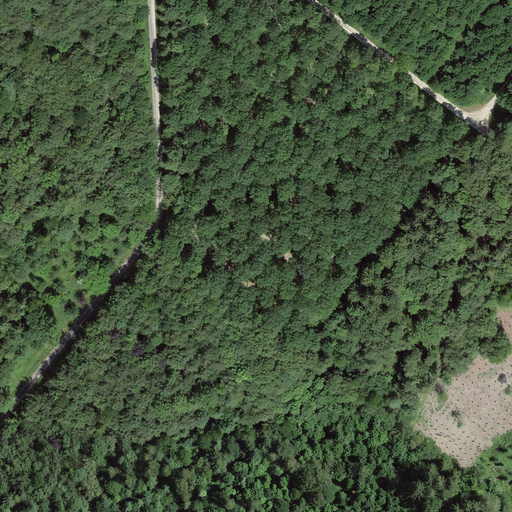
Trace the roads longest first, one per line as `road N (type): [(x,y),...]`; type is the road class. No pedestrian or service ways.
road 1 (track): [(0,421),(152,230),(160,180),(151,0)]
road 2 (track): [(511,152),(312,0)]
